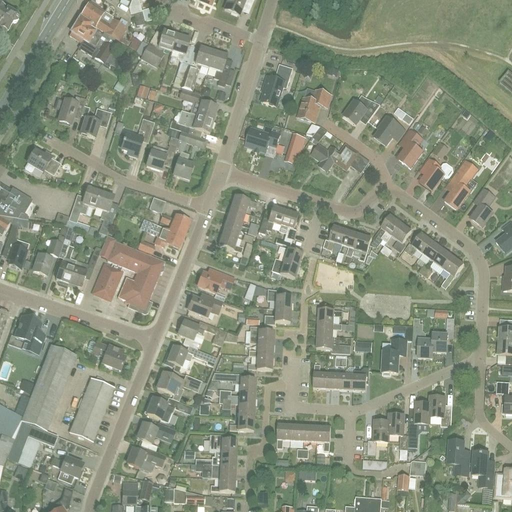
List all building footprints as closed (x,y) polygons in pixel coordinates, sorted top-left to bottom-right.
[(243,5),(250,8),(253,0),(228,0),(223,12),(238,17),(239,13),(243,5)] [(89,5),(80,19),(91,26),(92,27),(95,29),(97,30),(109,38),(116,42),(119,44),(119,43),(121,40),(127,31),(117,24),(112,21),(109,26),(100,20),(104,14),(89,5)] [(7,11),(0,6),(0,33),(5,36),(12,23),(14,24),(15,24),(17,21),(17,17),(7,12),(7,11)] [(80,19),(74,27),(92,38),(99,43),(96,47),(111,56),(114,51),(119,44),(116,42),(112,49),(105,44),(109,38),(97,30),(95,33),(90,30),(92,27),(91,26),(80,19)] [(71,35),(69,38),(80,45),(78,50),(94,60),(104,66),(103,67),(109,70),(110,67),(115,59),(111,56),(96,47),(99,43),(92,38),(74,27),(70,34),(71,35)] [(171,54),(176,37),(163,32),(158,50),(164,52),(171,54)] [(182,65),(184,58),(190,41),(176,37),(171,54),(178,56),(176,61),(178,62),(180,66),(175,79),(173,87),(180,90),(181,91),(187,70),(188,67),(182,65)] [(137,51),(139,41),(132,39),(130,49),(137,51)] [(165,56),(163,55),(148,46),(147,48),(140,60),(156,70),(165,56)] [(195,72),(198,73),(199,74),(201,68),(208,70),(213,54),(200,50),(194,69),(188,67),(187,70),(195,72)] [(226,58),(213,54),(208,70),(216,73),(213,81),(219,83),(217,88),(223,90),(229,72),(232,63),(226,61),(226,58)] [(288,56),(286,63),(302,68),(304,61),(291,57),(288,56)] [(287,88),(290,78),(292,71),(279,67),(274,81),(267,79),(263,90),(265,90),(261,104),(276,109),(283,87),(287,88)] [(187,70),(181,91),(192,94),(195,85),(198,73),(195,72),(187,70)] [(137,97),(147,99),(149,89),(140,86),(137,97)] [(181,92),(179,99),(197,104),(199,97),(181,92)] [(224,102),(225,94),(218,93),(216,100),(224,102)] [(315,93),(312,103),(304,101),(298,120),(314,125),(319,107),(326,110),(330,97),(315,93)] [(70,128),(74,116),(80,118),(85,102),(75,99),(73,106),(64,103),(58,124),(70,128)] [(379,107),(371,104),(365,101),(359,108),(356,105),(355,104),(344,119),(356,128),(361,121),(365,115),(371,119),(380,108),(379,107)] [(200,105),(200,106),(193,104),(190,115),(186,114),(186,115),(213,123),(217,110),(200,105)] [(94,140),(97,128),(106,130),(110,115),(98,112),(94,124),(85,121),(80,136),(94,140)] [(209,137),(213,123),(186,115),(182,127),(171,124),(169,130),(180,134),(200,140),(202,134),(209,137)] [(409,128),(413,122),(405,116),(401,122),(409,128)] [(380,133),(374,141),(386,149),(392,141),(396,144),(404,133),(386,120),(378,132),(380,133)] [(136,161),(142,144),(147,146),(154,126),(142,122),(136,141),(125,137),(120,152),(128,155),(127,158),(136,161)] [(314,138),(319,128),(312,125),(307,135),(314,138)] [(245,149),(265,155),(268,147),(276,150),(280,136),(272,134),(271,137),(251,130),(245,149)] [(180,134),(178,142),(183,144),(197,148),(197,149),(205,152),(207,142),(200,140),(180,134)] [(422,155),(415,150),(421,142),(410,134),(399,147),(405,151),(400,158),(404,161),(401,165),(410,171),(422,155)] [(297,138),(290,158),(288,165),(296,167),(298,160),(305,140),(297,138)] [(152,148),(150,154),(146,169),(161,174),(165,160),(172,162),(178,142),(170,140),(168,146),(169,147),(167,153),(152,148)] [(442,160),(449,148),(439,143),(432,154),(442,160)] [(327,174),(331,169),(334,165),(346,173),(350,168),(361,176),(369,164),(358,155),(346,147),(339,156),(331,150),(328,154),(319,147),(311,157),(321,164),(318,168),(327,174)] [(32,175),(35,170),(42,175),(43,173),(53,178),(60,167),(50,162),(51,160),(45,156),(44,158),(35,153),(27,166),(24,170),(25,172),(30,175),(32,175)] [(193,168),(186,165),(188,157),(180,155),(173,178),(188,183),(193,168)] [(511,161),(507,158),(484,188),(493,195),(511,169),(511,161)] [(494,160),(485,158),(485,166),(494,167),(494,160)] [(443,166),(440,170),(429,162),(420,175),(425,178),(420,185),(432,194),(443,178),(445,180),(449,179),(453,173),(452,170),(446,166),(443,166)] [(468,183),(470,185),(479,172),(465,162),(456,175),(457,176),(446,191),(451,194),(445,204),(457,212),(470,194),(464,190),(468,183)] [(0,218),(14,221),(28,223),(29,219),(24,216),(32,203),(12,191),(11,193),(0,186),(0,218)] [(95,211),(100,194),(86,190),(82,205),(75,203),(68,223),(76,226),(80,216),(85,217),(88,209),(95,211)] [(492,216),(485,211),(493,199),(482,191),(473,205),(479,209),(470,221),(482,230),(492,216)] [(116,212),(109,210),(113,198),(100,194),(95,211),(102,213),(99,221),(103,223),(98,235),(106,238),(116,212)] [(230,211),(245,215),(247,208),(254,211),(256,205),(234,198),(230,211)] [(149,212),(161,216),(165,204),(153,200),(149,212)] [(280,228),(284,213),(271,209),(267,224),(262,222),(258,235),(264,237),(266,232),(270,234),(272,226),(280,228)] [(241,228),(245,215),(230,211),(226,223),(241,228)] [(297,217),(284,213),(280,228),(287,230),(285,238),(290,240),(297,217)] [(62,227),(65,229),(68,220),(57,216),(54,225),(62,227)] [(169,232),(184,238),(190,224),(175,217),(173,222),(162,217),(159,224),(170,229),(169,232)] [(385,234),(392,239),(401,226),(390,219),(374,239),(371,249),(374,250),(375,248),(378,249),(383,241),(381,240),(385,234)] [(4,233),(8,225),(0,220),(0,236),(1,238),(4,233)] [(22,228),(27,230),(28,223),(14,221),(12,228),(17,229),(21,231),(22,228)] [(237,241),(241,228),(226,223),(222,236),(237,241)] [(511,225),(511,224),(504,230),(508,235),(496,244),(505,255),(511,249),(511,225)] [(178,252),(184,238),(169,232),(169,233),(152,226),(150,232),(158,235),(153,247),(164,251),(165,247),(178,252)] [(406,248),(402,245),(411,234),(401,226),(392,239),(397,243),(392,250),(401,256),(406,248)] [(62,227),(59,236),(65,238),(68,230),(65,229),(62,227)] [(12,228),(2,258),(7,260),(7,261),(10,262),(8,268),(20,272),(27,253),(16,249),(16,242),(17,229),(12,228)] [(335,246),(341,248),(346,233),(333,229),(329,243),(325,242),(323,251),(332,254),(335,246)] [(248,230),(247,236),(255,239),(257,233),(248,230)] [(354,252),(359,237),(346,233),(341,248),(348,250),(346,258),(351,260),(354,252)] [(234,247),(237,241),(222,236),(218,249),(240,256),(242,250),(234,247)] [(422,256),(431,244),(421,236),(412,248),(409,246),(404,253),(412,258),(416,252),(422,256)] [(359,237),(354,252),(361,254),(358,262),(364,263),(371,241),(359,237)] [(106,238),(100,253),(98,258),(107,262),(106,263),(112,266),(111,270),(105,267),(93,296),(106,302),(109,296),(113,295),(121,274),(120,274),(122,270),(125,271),(133,252),(114,244),(115,242),(106,238)] [(63,246),(56,244),(51,242),(50,247),(45,259),(38,257),(33,274),(46,279),(52,262),(51,261),(52,257),(58,259),(63,246)] [(67,289),(68,286),(74,270),(74,269),(76,263),(70,261),(73,250),(69,248),(70,243),(64,242),(63,246),(58,259),(63,261),(56,282),(58,283),(58,285),(67,289)] [(262,242),(261,247),(276,251),(277,246),(262,242)] [(137,252),(151,257),(154,249),(141,243),(137,252)] [(433,264),(442,252),(431,244),(422,256),(433,264)] [(247,265),(252,246),(246,245),(241,264),(247,265)] [(282,264),(297,269),(302,256),(279,249),(277,254),(285,257),(283,263),(282,264)] [(98,258),(100,253),(94,251),(87,269),(93,271),(98,258)] [(138,270),(158,278),(164,264),(133,252),(125,271),(136,275),(138,270)] [(444,272),(453,259),(442,252),(433,264),(444,272)] [(445,292),(449,286),(463,267),(453,259),(444,272),(449,276),(441,288),(445,292)] [(282,264),(283,263),(275,261),(273,268),(271,274),(293,281),(297,269),(282,264)] [(423,278),(428,271),(423,268),(418,275),(423,278)] [(74,270),(68,286),(80,291),(86,274),(74,270)] [(144,313),(158,278),(138,270),(136,275),(133,283),(125,280),(117,300),(125,303),(124,305),(132,308),(133,308),(132,310),(137,312),(137,310),(144,313)] [(511,270),(507,270),(506,284),(504,284),(503,293),(511,293),(511,270)] [(228,292),(233,281),(209,271),(206,277),(203,275),(197,289),(215,296),(219,288),(228,292)] [(428,271),(423,278),(427,281),(432,274),(428,271)] [(251,302),(254,295),(264,298),(267,291),(250,285),(244,300),(251,302)] [(290,299),(275,298),(275,293),(267,293),(266,304),(274,304),(274,312),(290,313),(290,299)] [(218,316),(222,305),(201,296),(198,302),(193,300),(188,313),(207,320),(210,313),(218,316)] [(435,319),(448,319),(448,312),(435,311),(435,319)] [(0,340),(5,326),(9,315),(0,312),(0,340)] [(289,326),(290,313),(274,312),(274,319),(264,318),(263,327),(273,327),(273,325),(289,326)] [(334,319),(342,319),(342,313),(334,313),(319,312),(318,325),(333,326),(334,319)] [(15,339),(12,348),(21,351),(38,357),(44,338),(38,336),(40,328),(41,326),(22,319),(15,339)] [(423,326),(420,326),(420,320),(414,320),(414,326),(413,326),(413,329),(412,342),(412,344),(419,344),(418,361),(432,361),(432,355),(433,343),(432,343),(425,343),(426,336),(423,333),(423,326)] [(432,355),(446,355),(447,342),(453,342),(454,321),(447,321),(446,337),(438,337),(438,332),(433,332),(433,337),(432,343),(433,343),(432,355)] [(499,344),(511,344),(511,322),(508,323),(507,332),(499,331),(499,344)] [(197,351),(195,350),(197,345),(192,343),(195,336),(201,338),(203,332),(197,330),(183,324),(177,338),(185,340),(182,347),(188,349),(196,352),(197,351)] [(342,327),(333,326),(318,325),(317,338),(333,339),(333,332),(341,332),(342,327)] [(223,344),(227,335),(208,327),(205,333),(215,337),(211,345),(221,349),(223,344)] [(412,342),(413,329),(405,328),(394,328),(394,333),(405,333),(405,342),(412,342)] [(273,333),(258,333),(258,329),(250,329),(249,338),(249,346),(272,347),(273,333)] [(237,339),(227,335),(223,344),(236,345),(237,339)] [(332,347),(333,339),(317,338),(316,352),(331,352),(331,356),(350,357),(351,348),(341,347),(332,347)] [(390,378),(390,376),(398,376),(399,356),(406,356),(406,342),(392,342),(391,354),(383,354),(382,376),(383,376),(383,378),(390,378)] [(101,366),(120,373),(125,360),(118,358),(120,354),(96,344),(91,343),(89,344),(87,351),(87,353),(92,355),(91,356),(103,360),(101,366)] [(356,343),(356,353),(373,353),(373,343),(356,343)] [(511,344),(499,344),(498,357),(506,358),(506,367),(511,366),(511,344)] [(271,360),(272,347),(257,346),(256,354),(248,353),(248,359),(256,359),(271,360)] [(21,425),(46,435),(76,358),(51,348),(21,425)] [(173,367),(174,368),(180,370),(183,362),(189,365),(192,358),(185,356),(186,355),(186,354),(172,349),(170,357),(167,356),(163,366),(172,369),(173,367)] [(209,358),(196,352),(193,359),(206,364),(206,365),(205,367),(213,370),(217,360),(209,357),(209,358)] [(271,373),(271,360),(256,359),(255,367),(247,366),(247,372),(271,373)] [(0,381),(5,383),(8,374),(10,374),(13,364),(1,360),(0,364),(0,381)] [(319,376),(320,368),(314,368),(313,391),(326,392),(327,376),(319,376)] [(353,377),(352,393),(365,394),(366,386),(368,386),(369,371),(367,370),(364,370),(361,373),(354,372),(353,377)] [(176,390),(179,392),(183,384),(162,376),(156,391),(173,398),(176,390)] [(255,381),(240,381),(240,377),(214,376),(211,383),(231,384),(231,386),(239,387),(239,394),(254,395),(255,381)] [(339,392),(340,377),(327,376),(326,392),(339,392)] [(352,393),(353,377),(340,377),(339,392),(352,393)] [(188,379),(184,388),(197,393),(201,384),(188,379)] [(113,390),(91,381),(69,436),(91,445),(113,390)] [(24,393),(23,396),(28,398),(29,395),(32,388),(22,384),(19,391),(24,393)] [(497,384),(496,396),(509,397),(509,385),(497,384)] [(253,408),(254,395),(239,394),(238,398),(227,398),(227,401),(221,401),(221,406),(230,407),(238,407),(253,408)] [(429,420),(430,420),(441,420),(440,429),(451,430),(452,418),(444,418),(445,400),(430,399),(430,406),(429,420)] [(511,399),(506,400),(505,407),(502,407),(502,416),(505,416),(505,417),(511,417),(511,399)] [(150,405),(149,404),(144,416),(165,425),(169,415),(170,416),(173,409),(152,401),(150,405)] [(174,411),(189,417),(192,410),(178,404),(177,404),(175,410),(174,411)] [(408,438),(408,440),(408,450),(417,451),(418,438),(417,438),(418,427),(429,427),(430,420),(429,420),(430,406),(416,406),(415,426),(409,425),(408,438)] [(238,407),(237,420),(253,421),(253,408),(238,407)] [(408,440),(408,438),(403,438),(404,418),(389,417),(389,424),(389,437),(400,438),(399,452),(408,453),(408,450),(408,440)] [(252,435),(253,421),(237,420),(237,428),(229,427),(228,433),(252,435)] [(389,424),(375,423),(373,444),(368,443),(367,458),(375,458),(376,444),(388,445),(388,437),(389,437),(389,424)] [(57,439),(46,435),(21,425),(6,462),(18,466),(28,440),(53,450),(57,439)] [(170,445),(175,433),(156,425),(154,431),(142,426),(136,441),(151,447),(154,439),(170,445)] [(289,443),(290,428),(278,427),(276,451),(283,451),(283,443),(289,443)] [(303,444),(304,429),(290,428),(289,443),(303,444)] [(317,445),(318,429),(304,429),(303,444),(317,445)] [(318,429),(317,445),(324,445),(324,454),(329,454),(331,430),(318,429)] [(236,443),(221,442),(222,439),(209,438),(208,454),(214,454),(214,455),(235,456),(236,443)] [(469,454),(463,454),(464,444),(449,443),(447,467),(458,468),(457,478),(468,479),(469,454)] [(150,476),(153,468),(160,471),(165,459),(146,451),(143,456),(132,452),(126,466),(139,471),(150,476)] [(185,451),(183,460),(194,461),(195,453),(185,451)] [(235,469),(235,456),(214,455),(214,460),(212,459),(212,462),(195,461),(195,467),(194,467),(235,469)] [(481,490),(483,490),(492,491),(493,475),(487,475),(488,465),(489,456),(473,455),(472,478),(482,479),(481,490)] [(317,457),(317,467),(330,467),(330,457),(317,457)] [(53,468),(61,471),(60,474),(77,481),(83,467),(65,460),(63,465),(55,461),(53,468)] [(380,473),(387,470),(387,464),(363,463),(363,472),(380,473)] [(424,479),(425,464),(413,463),(411,465),(410,477),(424,479)] [(14,479),(24,482),(28,470),(17,467),(14,479)] [(210,481),(218,481),(234,482),(235,469),(194,467),(194,472),(211,473),(210,481)] [(32,471),(28,482),(39,486),(40,483),(39,483),(42,475),(32,471)] [(316,482),(316,472),(300,472),(300,481),(316,482)] [(285,483),(296,483),(297,473),(286,473),(285,483)] [(511,473),(505,473),(505,478),(497,477),(495,501),(503,501),(504,499),(511,499),(511,473)] [(42,475),(39,483),(46,485),(47,483),(49,477),(42,475)] [(114,477),(112,484),(120,486),(121,478),(114,477)] [(409,480),(398,479),(397,492),(408,493),(409,480)] [(233,495),(234,482),(218,481),(218,489),(210,488),(209,494),(233,495)] [(139,501),(148,504),(153,485),(143,483),(139,501)] [(136,507),(137,493),(122,492),(122,507),(134,507),(136,507)] [(174,492),(173,492),(172,506),(184,506),(184,505),(185,494),(174,492)] [(185,494),(184,505),(197,505),(197,507),(197,510),(204,510),(204,507),(205,499),(197,497),(185,494)] [(258,509),(267,509),(268,495),(259,495),(258,509)] [(61,502),(46,511),(66,511),(68,511),(70,500),(62,498),(61,502)] [(381,503),(381,502),(356,500),(355,510),(351,509),(346,509),(345,511),(380,511),(381,510),(381,503)]
